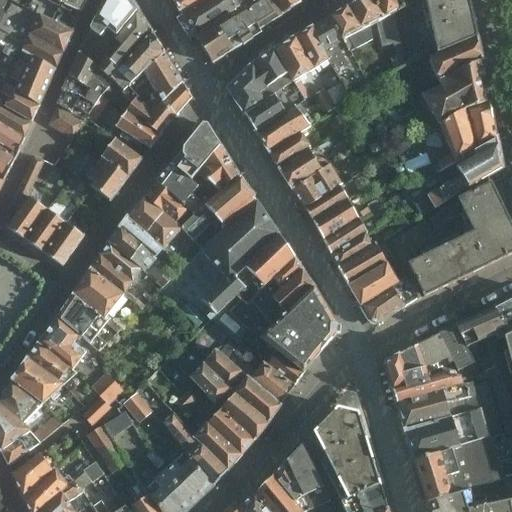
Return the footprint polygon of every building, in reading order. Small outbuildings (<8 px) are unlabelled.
[(0,45),(19,58),(22,52),(30,34),(39,16),(28,10),(9,0),(6,0),(1,10),(0,9),(0,45)] [(9,0),(28,10),(32,0),(9,0)] [(39,16),(51,22),(60,0),(32,0),(28,10),(39,16)] [(60,0),(51,22),(71,33),(85,0),(60,0)] [(91,63),(136,12),(127,0),(104,0),(101,5),(79,52),(91,63)] [(171,0),(182,17),(183,17),(204,4),(205,4),(212,0),(171,0)] [(195,36),(250,0),(212,0),(205,4),(204,4),(183,17),(195,36)] [(193,37),(211,64),(232,51),(232,50),(251,38),(249,36),(279,18),(278,17),(282,15),(272,0),(250,0),(195,36),(193,37)] [(272,0),(282,15),(300,3),(298,0),(272,0)] [(396,27),(395,20),(393,14),(384,19),(371,0),(361,0),(346,9),(360,32),(373,25),(378,48),(400,43),(399,39),(398,33),(396,27)] [(409,6),(411,0),(406,3),(404,0),(371,0),(384,19),(393,14),(405,8),(409,6)] [(424,0),(437,55),(476,39),(467,0),(424,0)] [(342,41),(359,32),(360,32),(346,9),(345,8),(328,18),(329,19),(342,41)] [(395,20),(406,14),(405,8),(393,14),(395,20)] [(136,12),(91,63),(109,79),(150,31),(136,12)] [(396,27),(408,20),(406,14),(395,20),(396,27)] [(71,33),(51,22),(39,16),(30,34),(62,52),(71,33)] [(310,30),(329,62),(345,91),(364,80),(342,41),(329,19),(310,30)] [(398,33),(409,27),(408,20),(396,27),(398,33)] [(399,39),(411,33),(409,27),(398,33),(399,39)] [(329,62),(310,30),(310,29),(292,40),(309,71),(310,72),(329,62)] [(121,91),(163,53),(150,31),(109,79),(112,82),(121,91)] [(411,33),(399,39),(400,43),(400,46),(412,39),(411,33)] [(54,70),(62,52),(30,34),(22,52),(54,70)] [(412,39),(400,46),(402,52),(414,46),(412,39)] [(437,79),(480,61),(476,39),(437,55),(429,58),(437,79)] [(310,72),(309,71),(292,40),(273,50),(293,82),(310,72)] [(0,82),(3,84),(19,58),(0,45),(0,82)] [(402,52),(403,57),(403,58),(415,52),(414,46),(402,52)] [(251,64),(272,95),(293,82),(273,50),(251,64)] [(38,106),(41,100),(54,70),(22,52),(19,58),(3,84),(38,106)] [(112,82),(109,79),(91,63),(79,52),(68,76),(101,96),(112,82)] [(415,52),(403,58),(405,65),(417,58),(415,52)] [(181,83),(163,53),(121,91),(120,92),(130,103),(133,99),(150,113),(161,102),(181,83)] [(395,58),(398,72),(406,68),(405,65),(403,58),(403,57),(395,58)] [(438,125),(439,125),(466,109),(488,102),(480,61),(437,79),(436,80),(440,87),(422,97),(438,125)] [(242,115),(272,95),(251,64),(225,90),(242,115)] [(91,110),(96,103),(101,96),(68,76),(55,104),(57,105),(68,112),(77,118),(84,122),(86,118),(91,110)] [(161,102),(175,117),(190,98),(181,83),(161,102)] [(30,123),(38,106),(3,84),(0,89),(0,104),(3,107),(30,123)] [(324,87),(315,92),(320,99),(328,94),(324,87)] [(255,134),(284,114),(272,95),(242,115),(255,134)] [(91,110),(98,114),(107,100),(101,96),(96,103),(91,110)] [(175,117),(161,102),(150,113),(133,99),(130,103),(124,111),(160,135),(175,117)] [(431,165),(436,174),(496,140),(488,102),(466,109),(439,125),(438,125),(450,155),(435,161),(436,162),(431,165)] [(31,123),(30,123),(3,107),(0,104),(0,126),(22,141),(31,123)] [(57,130),(68,112),(57,105),(48,124),(57,130)] [(294,107),(284,114),(255,134),(268,154),(300,134),(310,128),(294,107)] [(93,123),(98,114),(91,110),(86,118),(93,123)] [(149,149),(160,135),(124,111),(115,127),(149,149)] [(66,136),(77,118),(68,112),(57,130),(66,136)] [(72,140),(84,122),(77,118),(66,136),(72,140)] [(207,181),(206,182),(196,174),(219,146),(206,126),(202,125),(170,165),(211,200),(220,192),(207,181)] [(0,126),(0,147),(15,157),(22,141),(0,126)] [(278,170),(308,151),(310,150),(300,134),(268,154),(278,170)] [(100,158),(101,159),(100,159),(101,159),(128,177),(142,159),(114,139),(100,158)] [(482,180),(501,168),(496,140),(436,174),(442,187),(426,196),(435,209),(455,197),(482,180)] [(220,192),(237,176),(219,146),(196,174),(206,182),(207,181),(220,192)] [(0,178),(3,180),(14,158),(15,157),(0,147),(0,178)] [(291,190),(321,171),(308,151),(278,170),(291,190)] [(25,240),(47,210),(27,196),(44,160),(33,156),(15,196),(25,203),(7,228),(25,240)] [(110,201),(128,177),(101,159),(93,170),(93,169),(87,176),(93,181),(90,186),(110,201)] [(157,182),(195,215),(211,200),(170,165),(157,182)] [(303,209),(339,187),(341,186),(329,165),(321,171),(291,190),(303,209)] [(482,180),(485,186),(490,184),(503,178),(501,168),(482,180)] [(226,225),(255,202),(237,176),(220,192),(211,200),(195,215),(181,228),(201,250),(226,225)] [(456,200),(485,186),(482,180),(455,197),(456,200)] [(181,228),(195,215),(157,182),(144,197),(181,228)] [(468,235),(484,268),(511,254),(511,230),(490,184),(485,186),(456,200),(460,208),(472,233),(468,235)] [(311,221),(346,199),(347,199),(339,187),(303,209),(311,221)] [(182,269),(196,256),(200,252),(200,251),(201,250),(181,228),(144,197),(126,219),(162,250),(182,269)] [(323,242),(358,220),(346,199),(311,221),(312,223),(323,242)] [(447,206),(452,213),(460,208),(456,200),(447,206)] [(210,321),(211,320),(236,296),(245,288),(234,278),(277,236),(255,202),(226,225),(201,250),(200,251),(200,252),(225,278),(201,301),(212,312),(206,317),(210,321)] [(449,222),(454,218),(452,213),(447,206),(441,210),(449,222)] [(44,253),(66,223),(47,210),(25,240),(44,253)] [(443,226),(449,222),(441,210),(436,213),(441,222),(443,226)] [(432,228),(441,222),(436,213),(427,219),(432,228)] [(154,259),(162,250),(126,219),(118,229),(146,250),(154,259)] [(330,256),(365,235),(366,234),(359,220),(358,220),(323,242),(330,256)] [(422,236),(430,231),(423,221),(415,226),(422,236)] [(441,222),(432,228),(437,236),(446,230),(443,226),(441,222)] [(66,223),(44,253),(63,267),(85,236),(80,233),(66,223)] [(85,226),(80,233),(85,236),(90,229),(85,226)] [(414,242),(419,238),(422,236),(415,226),(407,231),(414,242)] [(144,272),(155,260),(154,259),(146,250),(118,229),(108,242),(109,243),(141,269),(144,272)] [(409,245),(414,242),(407,231),(399,237),(405,246),(409,245)] [(419,238),(423,244),(434,238),(430,231),(422,236),(419,238)] [(337,269),(373,247),(365,235),(330,256),(337,269)] [(423,297),(484,268),(468,235),(416,260),(406,265),(423,297)] [(252,299),(264,287),(272,279),(293,258),(277,236),(234,278),(245,288),(236,296),(242,301),(246,305),(252,299)] [(395,251),(405,246),(399,237),(391,242),(395,251)] [(411,249),(423,244),(419,238),(414,242),(409,245),(411,249)] [(129,295),(125,292),(141,269),(109,243),(90,270),(123,296),(134,304),(136,301),(129,295)] [(398,256),(411,250),(411,249),(409,245),(405,246),(395,251),(398,256)] [(373,247),(337,269),(336,269),(347,288),(348,288),(386,264),(375,246),(373,247)] [(400,261),(414,255),(411,250),(398,256),(400,261)] [(406,265),(416,260),(414,255),(400,261),(403,267),(406,265)] [(280,290),(302,271),(293,258),(272,279),(280,290)] [(358,306),(396,283),(386,264),(348,288),(358,306)] [(168,269),(157,280),(161,285),(173,275),(168,269)] [(106,317),(123,296),(90,270),(72,296),(106,323),(109,319),(106,317)] [(277,323),(313,289),(314,288),(302,271),(280,290),(272,279),(264,287),(252,299),(277,323)] [(406,282),(405,279),(402,280),(396,283),(358,306),(368,323),(375,325),(416,300),(417,301),(419,299),(410,280),(406,282)] [(249,329),(260,339),(273,349),(304,373),(314,359),(327,345),(339,331),(329,315),(313,289),(277,323),(252,299),(246,305),(242,301),(231,311),(249,329)] [(98,351),(105,344),(95,337),(105,324),(117,333),(121,329),(109,319),(106,323),(72,296),(57,317),(79,335),(98,351)] [(237,343),(249,329),(231,311),(242,301),(236,296),(211,320),(237,343)] [(503,326),(502,326),(497,329),(495,334),(498,340),(503,337),(511,333),(511,300),(495,310),(503,326)] [(484,340),(495,334),(497,329),(502,326),(503,326),(495,310),(494,309),(474,319),(484,340)] [(38,344),(70,370),(85,352),(73,342),(79,335),(57,317),(38,344)] [(466,349),(484,340),(474,319),(454,327),(466,349)] [(473,364),(466,349),(454,327),(431,339),(437,351),(444,348),(456,371),(457,372),(473,364)] [(511,333),(503,337),(511,370),(511,333)] [(456,371),(444,348),(437,351),(431,339),(416,346),(428,378),(447,373),(456,371)] [(60,389),(76,374),(70,370),(38,344),(25,362),(60,389)] [(490,358),(490,356),(487,345),(479,349),(482,360),(490,358)] [(398,355),(409,384),(428,378),(416,346),(398,355)] [(295,385),(304,373),(273,349),(263,362),(295,385)] [(236,392),(234,395),(267,422),(280,404),(242,372),(216,350),(203,363),(236,392)] [(384,367),(390,389),(409,384),(398,355),(385,361),(384,367)] [(490,358),(482,360),(483,363),(479,365),(482,372),(488,370),(493,367),(490,358)] [(43,404),(60,389),(25,362),(11,381),(43,404)] [(246,365),(242,372),(280,404),(295,385),(263,362),(256,372),(246,365)] [(234,395),(236,392),(203,363),(189,378),(214,405),(224,394),(230,399),(220,410),(254,440),(254,441),(267,422),(234,395)] [(489,376),(500,373),(498,365),(493,367),(488,370),(489,376)] [(489,376),(488,370),(482,372),(475,376),(476,382),(490,378),(489,376)] [(449,380),(447,373),(428,378),(409,384),(390,389),(395,404),(461,386),(459,380),(459,378),(449,380)] [(491,382),(502,379),(500,373),(489,376),(490,378),(491,382)] [(97,381),(113,398),(121,392),(104,374),(97,381)] [(470,376),(459,380),(461,386),(472,383),(470,376)] [(492,388),(503,385),(502,379),(491,382),(492,388)] [(0,407),(22,424),(43,404),(11,381),(0,398),(0,407)] [(106,405),(113,398),(97,381),(90,388),(99,398),(106,405)] [(403,431),(404,430),(480,409),(479,406),(477,400),(475,393),(473,387),(472,383),(461,386),(395,404),(403,431)] [(488,390),(486,383),(473,387),(475,393),(488,390)] [(494,394),(505,391),(503,385),(492,388),(494,394)] [(477,400),(490,396),(488,390),(475,393),(477,400)] [(181,397),(190,407),(197,400),(187,391),(181,397)] [(496,400),(506,397),(505,391),(494,394),(496,400)] [(136,393),(123,404),(139,422),(151,412),(136,393)] [(479,406),(491,403),(490,396),(477,400),(479,406)] [(184,413),(190,407),(181,397),(175,404),(184,413)] [(497,406),(508,403),(506,397),(496,400),(497,406)] [(95,403),(104,413),(109,408),(106,405),(99,398),(95,403)] [(100,417),(104,413),(95,403),(90,407),(100,417)] [(481,413),(493,410),(491,403),(479,406),(480,409),(481,413)] [(499,412),(510,409),(508,403),(497,406),(499,412)] [(39,444),(22,424),(0,407),(0,451),(8,466),(39,444)] [(95,422),(100,417),(90,407),(85,412),(95,422)] [(333,475),(342,502),(379,486),(380,486),(358,413),(336,408),(313,433),(335,474),(333,475)] [(483,420),(481,413),(480,409),(404,430),(403,431),(413,462),(489,440),(487,433),(485,426),(483,420)] [(500,418),(511,415),(510,409),(499,412),(500,418)] [(241,456),(254,440),(220,410),(207,423),(241,456)] [(493,410),(481,413),(483,420),(495,416),(493,410)] [(90,426),(95,422),(85,412),(81,416),(90,426)] [(106,431),(109,437),(110,437),(131,424),(123,412),(102,426),(106,431)] [(229,469),(194,437),(183,426),(172,414),(160,424),(173,443),(184,454),(213,485),(227,471),(229,469)] [(502,424),(511,421),(511,418),(511,415),(500,418),(502,424)] [(495,416),(483,420),(485,426),(497,423),(495,416)] [(55,417),(33,434),(40,443),(62,425),(55,417)] [(504,430),(511,428),(511,421),(502,424),(504,430)] [(229,469),(241,456),(207,423),(194,437),(229,469)] [(497,423),(485,426),(487,433),(499,430),(497,423)] [(91,441),(106,431),(102,426),(87,436),(91,441)] [(499,430),(487,433),(489,440),(500,436),(499,430)] [(94,446),(109,437),(106,431),(91,441),(94,446)] [(98,452),(113,442),(110,437),(109,437),(94,446),(98,452)] [(476,488),(502,480),(489,440),(413,462),(427,502),(468,491),(476,489),(476,488)] [(101,457),(117,447),(113,442),(98,452),(101,457)] [(303,496),(323,487),(302,445),(287,461),(303,496)] [(105,463),(120,453),(117,447),(101,457),(105,463)] [(152,463),(158,458),(152,451),(146,457),(152,463)] [(109,469),(124,459),(120,453),(105,463),(109,469)] [(192,506),(213,485),(184,454),(165,473),(190,505),(192,506)] [(22,496),(50,470),(39,455),(12,476),(22,496)] [(158,470),(164,464),(158,458),(152,463),(158,470)] [(113,474),(128,465),(124,459),(109,469),(113,474)] [(272,475),(303,511),(302,505),(300,497),(303,496),(287,461),(272,475)] [(95,465),(84,473),(90,482),(101,474),(95,465)] [(41,511),(69,487),(52,468),(50,470),(22,496),(26,505),(29,511),(41,511)] [(82,474),(74,482),(73,483),(79,490),(90,482),(84,473),(82,474)] [(160,511),(185,511),(192,506),(190,505),(165,473),(145,491),(148,495),(160,511)] [(303,511),(272,475),(255,494),(270,511),(303,511)] [(504,488),(511,486),(511,483),(511,478),(502,480),(504,488)] [(74,511),(70,505),(68,503),(81,494),(79,490),(73,483),(69,487),(41,511),(74,511)] [(342,502),(341,503),(344,511),(381,511),(386,510),(379,486),(342,502)] [(334,511),(329,501),(323,487),(303,496),(300,497),(302,505),(303,511),(334,511)] [(468,491),(427,502),(428,505),(429,511),(508,511),(505,497),(471,504),(468,491)] [(270,511),(255,494),(236,511),(235,511),(270,511)] [(133,511),(160,511),(148,495),(134,505),(130,507),(131,508),(133,511)] [(107,511),(103,505),(100,502),(96,505),(92,508),(94,511),(107,511)]
